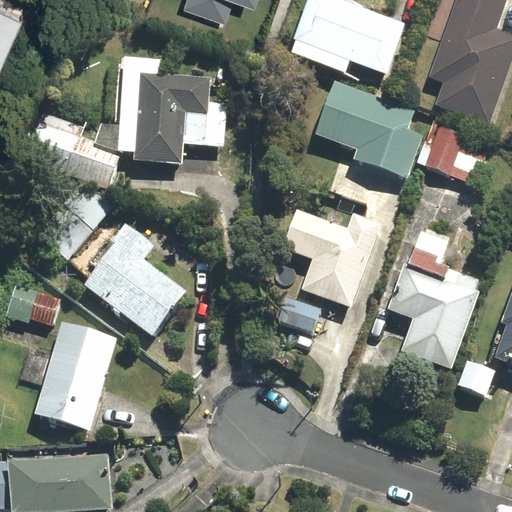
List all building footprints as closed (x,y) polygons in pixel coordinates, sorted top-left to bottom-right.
[(2,0),(0,0),(0,61),(24,10),(2,0)] [(188,0),(187,6),(229,19),(235,0),(188,0)] [(312,0),(297,44),(300,45),(295,58),(348,77),(352,65),(390,79),(408,27),(353,7),(355,1),(352,0),(312,0)] [(459,0),(432,80),(446,85),(437,109),(492,128),(500,104),(511,70),(511,37),(499,33),(510,0),(459,0)] [(138,156),(137,165),(185,169),(187,148),(226,150),(229,106),(212,105),(213,81),(162,78),(163,63),(128,61),(121,155),(138,156)] [(416,114),(337,84),(317,138),(359,153),(355,162),(409,182),(425,139),(412,134),(413,129),(411,128),(416,114)] [(18,162),(110,194),(121,163),(79,148),(82,139),(81,139),(85,130),(35,113),(18,162)] [(492,145),(436,126),(421,167),(477,187),(492,145)] [(38,241),(67,266),(115,210),(86,186),(38,241)] [(303,295),(354,312),(383,227),(355,217),(350,233),(299,214),(286,253),(315,263),(303,295)] [(118,249),(87,289),(155,341),(190,296),(147,263),(158,250),(129,228),(115,246),(118,249)] [(404,355),(454,373),(483,295),(478,293),(482,282),(443,268),(452,244),(423,234),(411,270),(407,268),(390,314),(416,323),(404,355)] [(61,302),(16,289),(8,318),(53,330),(61,302)] [(321,313),(279,299),(271,325),(313,339),(321,313)] [(498,365),(511,369),(511,306),(505,328),(510,330),(498,365)] [(65,326),(38,419),(94,435),(120,342),(65,326)] [(0,511),(116,511),(112,458),(0,464),(0,511)]
